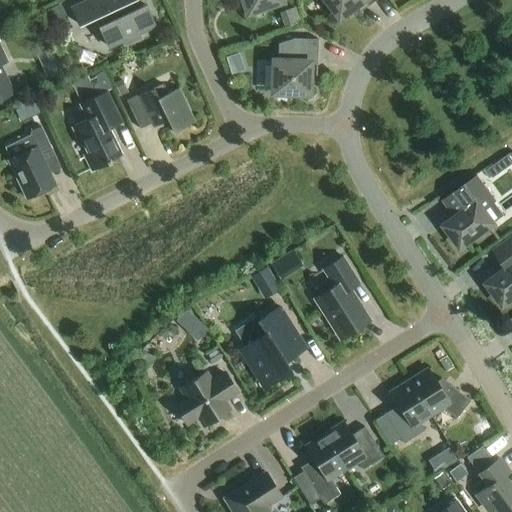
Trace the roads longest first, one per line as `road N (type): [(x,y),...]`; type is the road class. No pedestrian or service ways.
road 1 (residential): [(184,511),(179,496),(195,474),(446,315)]
road 2 (residential): [(240,135),(52,230),(19,236),(0,224)]
road 3 (residential): [(446,315),(364,187),(348,129)]
road 4 (residential): [(348,129),(353,92),(383,46),(456,0)]
road 5 (residential): [(240,135),(197,43),(192,0)]
road 6 (residential): [(511,421),(446,315)]
